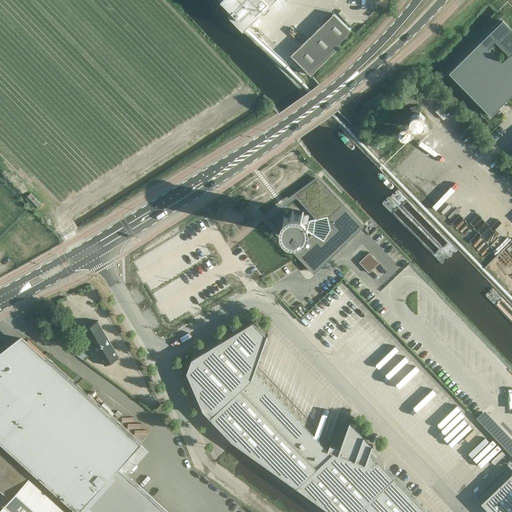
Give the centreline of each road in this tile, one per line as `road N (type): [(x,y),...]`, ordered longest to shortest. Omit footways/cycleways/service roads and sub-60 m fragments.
road 1 (primary): [(348,79),(94,248)]
road 2 (unknown): [(286,283),(434,423)]
road 3 (unclassified): [(159,353),(205,463),(269,511)]
road 4 (unclassified): [(159,353),(254,298),(267,308)]
road 5 (unclassified): [(94,248),(159,353)]
road 6 (primary): [(348,79),(441,0)]
